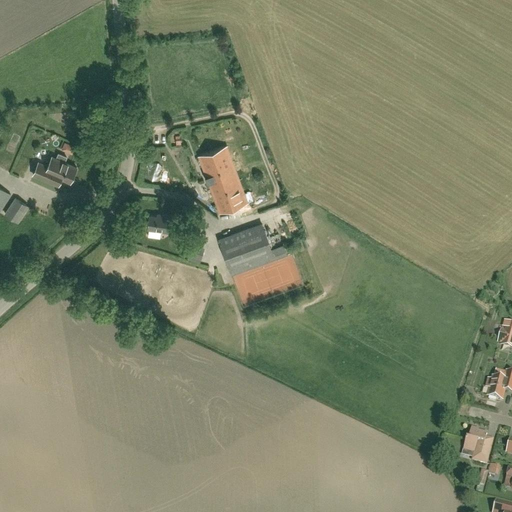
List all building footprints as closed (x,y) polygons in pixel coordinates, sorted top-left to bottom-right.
[(200,156),(220,212),(246,202),(226,146),(200,156)] [(39,161),(33,174),(59,186),(62,178),(70,182),(76,167),(65,162),(67,157),(58,153),(56,158),(52,156),(48,165),(39,161)] [(0,187),(0,210),(11,194),(0,187)] [(16,198),(5,213),(17,222),(28,206),(16,198)] [(182,218),(158,214),(158,216),(150,215),(148,229),(170,232),(170,226),(180,228),(182,218)] [(275,257),(274,254),(276,259),(287,255),(283,245),(272,249),(263,224),(219,239),(231,273),(275,257)] [(198,262),(202,247),(189,243),(185,258),(198,262)] [(501,330),(498,343),(501,344),(501,345),(511,348),(511,324),(509,323),(503,322),(502,327),(505,328),(505,331),(501,330)] [(492,378),(492,381),(488,380),(486,388),(489,389),(487,397),(488,398),(488,400),(494,402),(494,401),(495,399),(501,401),(503,391),(511,393),(511,374),(506,373),(504,381),(492,378)] [(462,451),(473,454),(471,461),(487,465),(493,439),(486,437),(486,434),(477,432),(478,430),(471,428),(468,438),(466,437),(462,451)] [(484,487),(488,473),(481,471),(477,485),(484,487)] [(511,511),(511,505),(508,504),(508,505),(495,502),(492,511),(511,511)]
